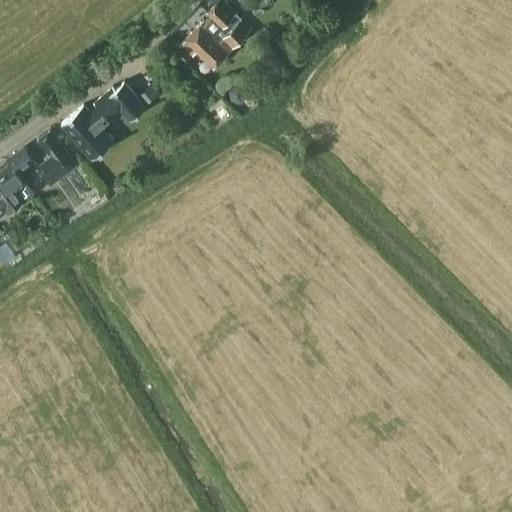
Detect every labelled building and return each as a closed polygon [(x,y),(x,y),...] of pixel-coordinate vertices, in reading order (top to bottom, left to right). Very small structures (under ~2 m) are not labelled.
[(224,24),(237,10),(226,0),(215,0),(207,9),(211,13),(205,19),(204,18),(181,42),(193,53),(197,49),(214,65),(252,26),(242,16),(230,29),(224,24)] [(177,54),(185,63),(191,56),(182,48),(177,54)] [(92,156),(113,137),(104,127),(111,121),(110,119),(123,107),(131,117),(146,104),(125,79),(116,87),(114,84),(94,101),(99,106),(92,112),(83,102),(61,121),(92,156)] [(232,96),(240,99),(246,94),(245,86),(237,83),(231,88),(232,96)] [(150,85),(140,93),(147,101),(157,93),(150,85)] [(51,180),(76,162),(66,148),(50,127),(37,137),(50,154),(38,162),(51,180)] [(0,215),(33,190),(26,181),(20,173),(37,160),(26,146),(8,159),(10,161),(0,169),(0,215)]
